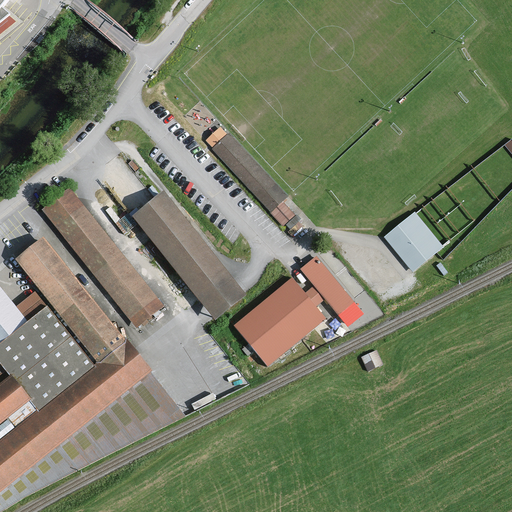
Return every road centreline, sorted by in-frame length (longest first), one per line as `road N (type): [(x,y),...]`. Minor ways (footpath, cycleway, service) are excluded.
road 1 (unknown): [(24,197),(188,400)]
road 2 (unclassified): [(197,0),(144,62),(74,0)]
